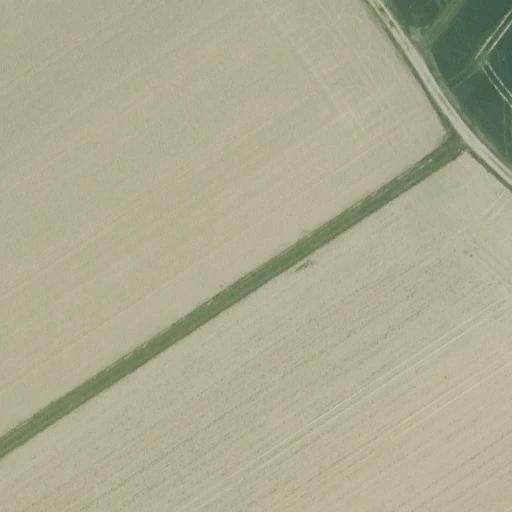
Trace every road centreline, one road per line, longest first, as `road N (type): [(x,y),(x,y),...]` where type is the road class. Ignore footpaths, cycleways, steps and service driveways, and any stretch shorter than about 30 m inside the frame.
road 1 (track): [(467,141),(0,447)]
road 2 (track): [(370,0),(467,141),(511,190)]
